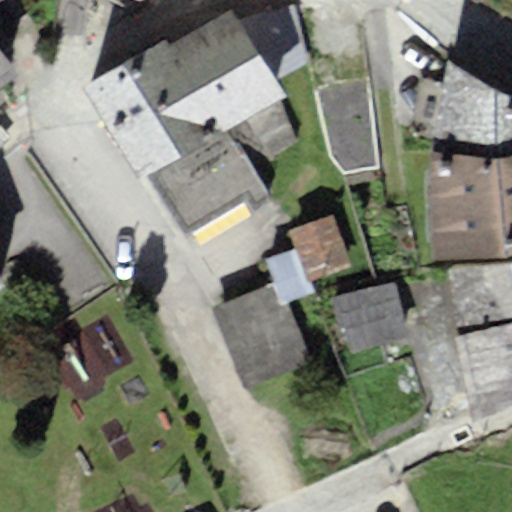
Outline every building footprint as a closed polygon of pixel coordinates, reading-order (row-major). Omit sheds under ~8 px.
[(294,6),(240,22),(277,82),(310,64),(294,6)] [(232,130),(287,98),(277,82),(240,22),(233,11),(178,45),(173,37),(85,91),(90,99),(143,183),(150,179),(232,130)] [(0,94),(18,81),(0,56),(0,94)] [(511,93),(447,64),(433,153),(501,162),(511,159),(511,93)] [(232,130),(150,179),(184,237),(244,201),(251,213),(273,200),(266,188),(232,130)] [(511,159),(501,162),(433,153),(433,263),(511,259),(511,159)] [(352,266),(334,216),(293,230),(299,249),(311,281),(352,266)] [(299,249),(266,261),(275,283),(278,282),(287,303),(316,292),(311,281),(299,249)] [(454,340),(474,425),(511,408),(511,263),(449,273),(461,338),(454,340)] [(0,300),(8,295),(0,278),(0,300)] [(275,283),(212,309),(246,391),(312,364),(287,303),(278,282),(275,283)] [(397,283),(330,298),(337,329),(346,327),(352,353),(410,339),(404,314),(397,283)]
